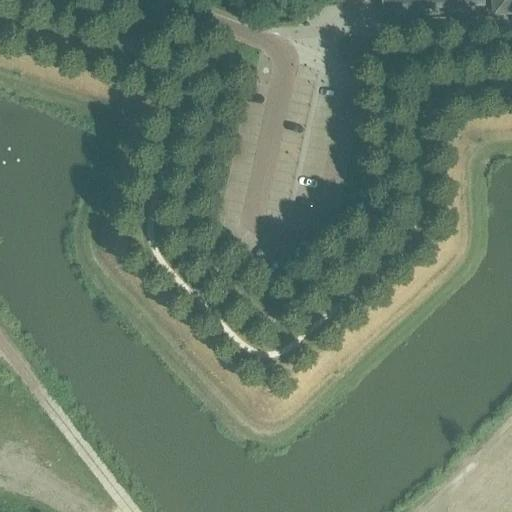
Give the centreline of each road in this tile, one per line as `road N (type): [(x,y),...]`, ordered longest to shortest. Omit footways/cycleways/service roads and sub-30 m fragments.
road 1 (track): [(0,338),(133,511)]
road 2 (residential): [(317,49),(276,44),(147,0)]
